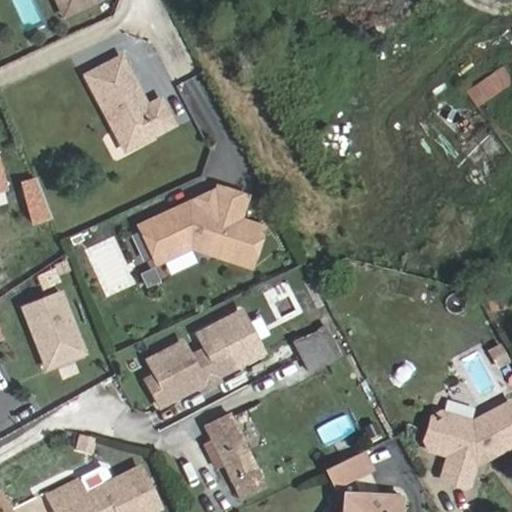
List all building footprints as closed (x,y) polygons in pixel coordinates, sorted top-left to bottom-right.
[(143,98),(118,49),(82,67),(115,128),(125,131),(130,131),(150,120),(152,126),(172,116),(157,91),(143,98)] [(511,76),(506,66),(468,88),(476,103),(511,81),(511,76)] [(130,131),(125,131),(115,128),(123,142),(152,126),(150,120),(130,131)] [(37,173),(16,180),(29,222),(51,215),(37,173)] [(173,209),(166,207),(138,220),(155,257),(191,241),(251,260),(263,219),(239,213),(246,188),(216,180),(216,184),(183,199),(180,205),(173,209)] [(183,199),(166,207),(173,209),(180,205),(183,199)] [(87,355),(62,292),(21,308),(46,371),(87,355)] [(335,361),(322,334),(297,345),(310,373),(335,361)] [(225,350),(220,341),(154,376),(165,395),(172,392),(176,397),(233,368),(233,363),(254,353),(247,339),(225,350)] [(510,362),(502,345),(490,350),(498,368),(510,362)] [(511,410),(510,408),(474,428),(441,419),(432,424),(427,448),(431,456),(450,461),(445,482),(446,488),(466,494),(471,492),(476,468),(481,469),(482,457),(496,461),(511,451),(511,410)] [(270,484),(233,410),(203,424),(211,438),(224,462),(243,498),(270,484)] [(94,453),(97,439),(79,436),(76,450),(94,453)] [(215,467),(224,462),(211,438),(203,443),(215,467)] [(374,472),(366,454),(328,473),(337,491),(374,472)] [(481,469),(496,461),(482,457),(481,469)] [(91,501),(85,486),(49,504),(53,511),(160,511),(143,476),(91,501)] [(401,511),(402,501),(345,498),(344,511),(401,511)] [(14,511),(9,500),(0,504),(0,511),(14,511)]
